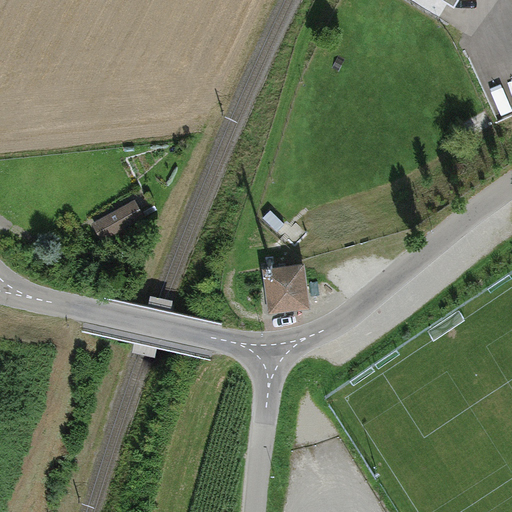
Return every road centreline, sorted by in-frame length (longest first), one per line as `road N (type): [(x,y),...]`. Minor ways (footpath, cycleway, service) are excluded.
road 1 (residential): [(511,185),(345,319),(272,355)]
road 2 (unclassified): [(272,355),(0,285)]
road 3 (residential): [(272,355),(256,511)]
